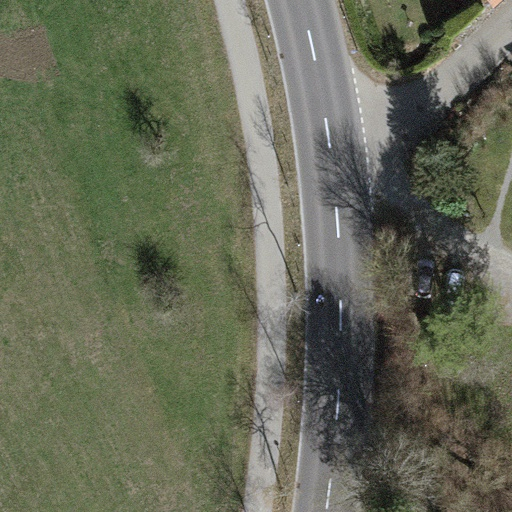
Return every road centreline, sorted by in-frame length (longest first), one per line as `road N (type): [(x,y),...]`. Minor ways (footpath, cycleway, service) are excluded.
road 1 (secondary): [(330,140),(340,245),(338,426),(326,511)]
road 2 (residential): [(330,140),(417,114),(511,35)]
road 3 (secondary): [(302,0),(330,140)]
